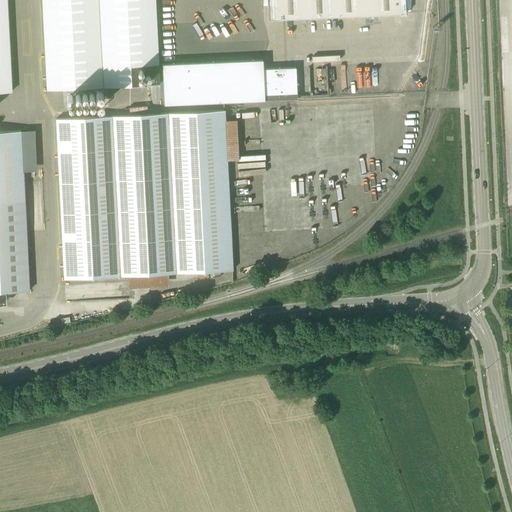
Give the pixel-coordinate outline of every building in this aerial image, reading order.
[(6,0),(0,0),(0,92),(12,91),(6,0)] [(159,84),(155,0),(42,0),(47,90),(159,84)] [(269,0),(271,19),(406,13),(404,0),(269,0)] [(296,67),(263,69),(263,59),(162,64),(164,105),(224,102),(297,99),(296,67)] [(64,279),(232,270),(224,110),(56,119),(64,279)] [(0,131),(0,292),(29,291),(21,131),(0,131)]
